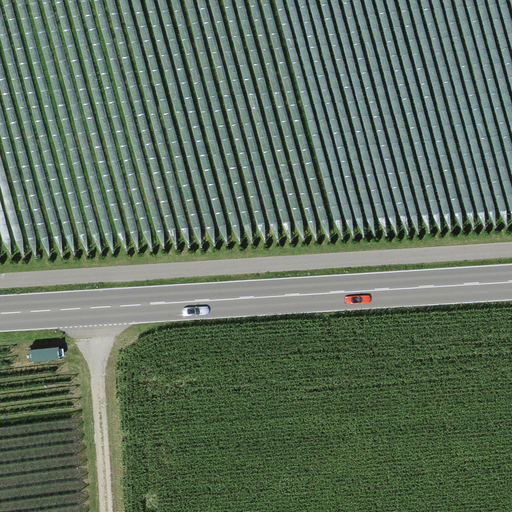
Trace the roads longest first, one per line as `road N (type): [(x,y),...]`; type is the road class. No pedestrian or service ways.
road 1 (secondary): [(511,280),(0,314)]
road 2 (track): [(109,511),(94,308)]
